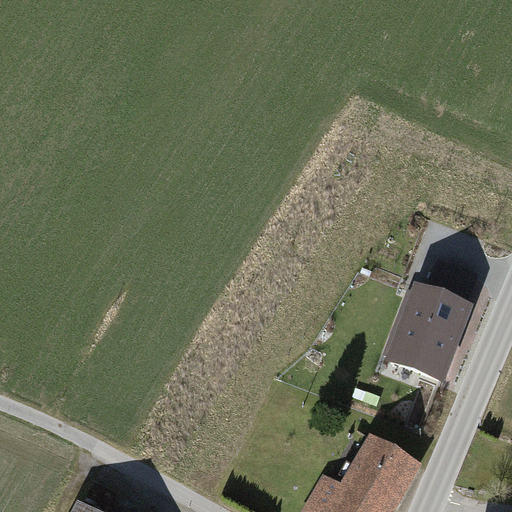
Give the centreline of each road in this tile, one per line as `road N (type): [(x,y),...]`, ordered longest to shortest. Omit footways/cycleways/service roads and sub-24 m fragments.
road 1 (track): [(217,511),(0,403)]
road 2 (tertiary): [(428,511),(511,310)]
